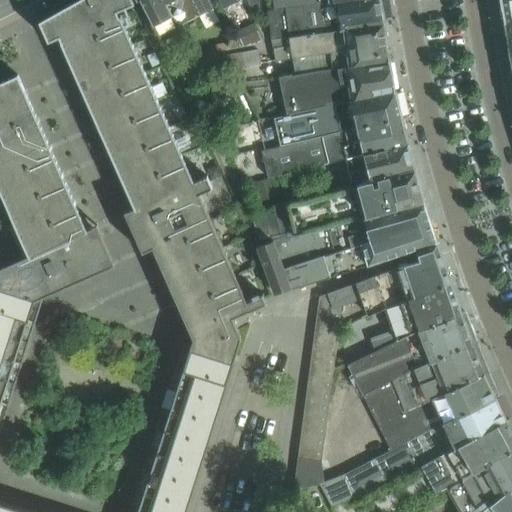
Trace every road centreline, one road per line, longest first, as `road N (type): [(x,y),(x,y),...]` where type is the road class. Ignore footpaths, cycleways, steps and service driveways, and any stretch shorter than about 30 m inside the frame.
road 1 (tertiary): [(405,0),(462,238),(511,354)]
road 2 (residential): [(269,511),(298,336)]
road 3 (tertiary): [(511,167),(474,0)]
